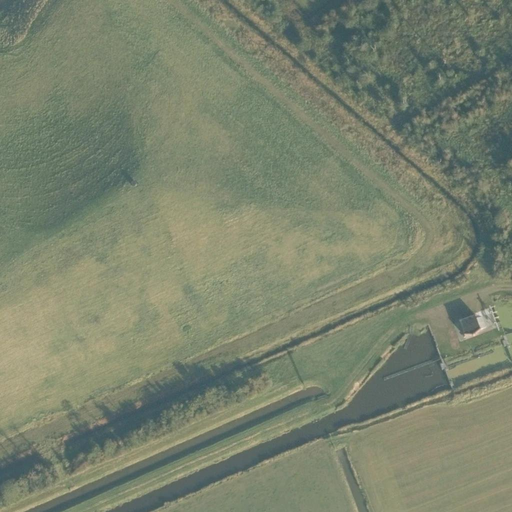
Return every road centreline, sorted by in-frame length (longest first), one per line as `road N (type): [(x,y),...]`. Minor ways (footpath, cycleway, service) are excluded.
road 1 (track): [(170,0),(420,219),(427,248),(404,268),(0,447)]
road 2 (track): [(79,511),(340,396),(404,322),(425,314)]
